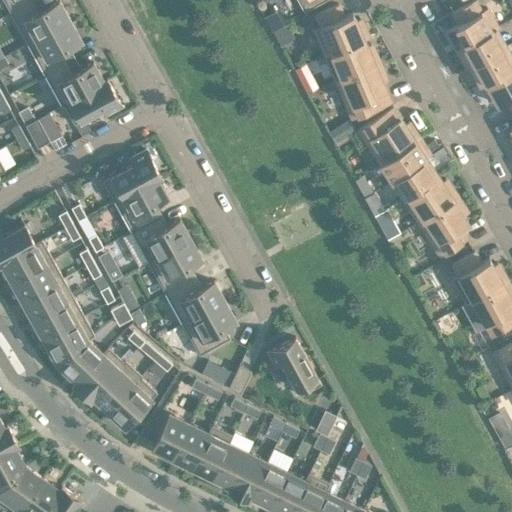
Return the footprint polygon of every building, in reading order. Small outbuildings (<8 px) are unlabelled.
[(3,0),(10,11),(30,0),(3,0)] [(30,0),(10,11),(27,42),(69,19),(58,0),(56,0),(39,10),(34,0),(30,0)] [(297,0),(303,10),(322,0),(297,0)] [(446,30),(456,48),(497,26),(486,7),(480,11),(474,0),(472,0),(453,11),(459,22),(446,30)] [(511,0),(503,0),(511,10),(511,0)] [(314,27),(325,54),(367,36),(360,17),(355,19),(352,11),(343,15),(338,3),(315,13),(320,25),(314,27)] [(27,42),(44,73),(67,60),(61,49),(80,39),(69,19),(27,42)] [(456,48),(466,66),(505,45),(495,28),(497,27),(497,26),(456,48)] [(325,54),(336,79),(378,61),(370,43),(366,45),(363,38),(368,37),(367,36),(325,54)] [(470,64),(480,82),(511,63),(511,57),(505,45),(466,66),(466,67),(470,64)] [(44,73),(61,104),(107,78),(106,78),(103,80),(92,61),(73,71),(67,60),(44,73)] [(378,61),(336,79),(352,117),(390,101),(381,81),(386,80),(378,61)] [(507,99),(511,108),(511,63),(480,82),(481,82),(490,99),(494,97),(498,104),(507,99)] [(302,81),(308,91),(315,87),(309,76),(302,81)] [(106,112),(121,104),(107,78),(61,104),(62,105),(63,104),(74,122),(84,117),(103,106),(106,112)] [(4,98),(0,100),(0,107),(3,113),(10,109),(4,98)] [(357,127),(380,162),(419,137),(408,121),(404,123),(392,105),(357,127)] [(27,106),(18,111),(25,124),(34,119),(27,106)] [(49,111),(37,117),(40,121),(49,139),(61,132),(49,111)] [(37,117),(25,123),(37,145),(49,139),(40,121),(37,117)] [(84,117),(74,122),(81,135),(91,129),(84,117)] [(18,123),(11,127),(17,138),(24,134),(18,123)] [(337,124),(328,130),(335,141),(344,135),(337,124)] [(24,134),(17,138),(22,148),(29,144),(24,134)] [(382,162),(393,179),(426,157),(415,141),(419,138),(419,137),(380,162),(381,163),(382,162)] [(0,152),(5,163),(14,159),(7,143),(0,146),(0,152)] [(103,179),(114,199),(156,176),(160,175),(145,148),(130,156),(134,162),(103,179)] [(402,196),(402,197),(437,174),(426,157),(393,179),(403,195),(402,196)] [(402,197),(418,220),(456,195),(445,178),(441,180),(437,174),(402,197)] [(114,199),(131,231),(154,218),(148,206),(167,195),(156,176),(114,199)] [(359,185),(365,195),(373,191),(367,180),(359,185)] [(418,220),(440,254),(467,237),(459,226),(467,221),(463,214),(467,211),(456,195),(418,220)] [(370,203),(375,213),(383,209),(377,199),(370,203)] [(85,215),(78,202),(71,206),(78,219),(85,215)] [(65,226),(72,222),(65,209),(58,213),(65,226)] [(154,218),(131,231),(148,260),(190,237),(179,217),(160,228),(154,218)] [(79,235),(72,222),(65,226),(72,239),(79,235)] [(0,261),(41,239),(41,238),(34,242),(24,223),(1,235),(0,232),(0,261)] [(383,227),(389,238),(396,233),(390,223),(383,227)] [(95,232),(87,236),(95,249),(102,245),(95,232)] [(190,237),(148,260),(165,291),(188,278),(182,267),(201,257),(190,237)] [(0,262),(2,262),(12,280),(52,258),(41,239),(0,261),(0,262)] [(93,260),(86,247),(78,251),(85,264),(93,260)] [(452,277),(466,301),(506,279),(497,262),(492,264),(488,257),(480,261),(473,250),(452,262),(458,273),(452,277)] [(12,280),(22,299),(62,276),(52,258),(12,280)] [(100,272),(93,260),(85,264),(92,277),(100,272)] [(117,263),(106,270),(111,279),(122,273),(117,263)] [(22,299),(32,318),(73,295),(62,276),(22,299)] [(188,278),(165,291),(182,322),(224,299),(213,279),(194,289),(188,278)] [(511,289),(506,279),(466,301),(467,302),(473,299),(492,335),(511,323),(511,319),(507,311),(511,308),(511,299),(511,298),(511,289)] [(127,282),(117,288),(129,308),(138,303),(127,282)] [(107,284),(99,289),(106,302),(114,297),(107,284)] [(32,318),(43,337),(83,314),(73,295),(32,318)] [(224,299),(182,322),(199,353),(222,340),(216,329),(235,318),(224,299)] [(123,301),(110,308),(114,316),(127,308),(123,301)] [(138,306),(130,310),(137,323),(145,319),(138,306)] [(127,308),(114,316),(118,323),(131,316),(127,308)] [(43,337),(56,361),(93,332),(83,314),(43,337)] [(144,339),(132,329),(127,336),(138,345),(144,339)] [(93,332),(56,361),(76,379),(73,382),(74,383),(108,346),(107,345),(102,351),(87,338),(94,333),(93,332)] [(281,360),(300,394),(320,383),(294,336),(268,351),(275,364),(281,360)] [(511,339),(493,350),(511,384),(511,339)] [(155,359),(160,353),(149,343),(144,350),(155,359)] [(74,383),(89,397),(125,359),(124,359),(123,360),(108,346),(74,383)] [(171,362),(160,353),(155,359),(166,369),(171,362)] [(93,395),(108,409),(141,374),(125,359),(89,397),(90,398),(93,395)] [(228,386),(240,392),(250,369),(238,364),(228,386)] [(222,366),(215,379),(228,385),(234,372),(222,366)] [(108,409),(124,425),(156,391),(140,376),(142,375),(141,374),(108,409)] [(191,385),(204,391),(208,383),(195,377),(191,385)] [(221,389),(208,383),(204,391),(217,397),(221,389)] [(229,404),(243,410),(246,402),(233,396),(229,404)] [(260,408),(246,402),(243,410),(256,416),(260,408)] [(511,431),(500,411),(488,417),(505,447),(511,442),(511,431)] [(172,456),(189,421),(169,412),(152,446),(172,456)] [(285,421),(272,415),(268,423),(281,429),(285,421)] [(172,456),(192,465),(212,424),(211,423),(207,431),(189,421),(172,456)] [(299,428),(285,421),(281,429),(295,435),(299,428)] [(7,424),(0,427),(0,452),(17,443),(7,424)] [(192,465),(211,475),(231,433),(212,424),(192,465)] [(312,444),(320,448),(327,435),(319,431),(312,444)] [(228,487),(228,488),(247,450),(228,441),(232,434),(231,433),(211,475),(229,484),(228,487)] [(335,439),(327,435),(320,448),(328,452),(335,439)] [(17,443),(0,452),(0,485),(24,464),(14,446),(18,444),(17,443)] [(248,497),(266,460),(247,450),(228,488),(248,497)] [(348,469),(356,473),(363,459),(355,455),(348,469)] [(371,463),(363,459),(356,473),(364,477),(371,463)] [(251,494),(269,503),(286,469),(266,460),(248,497),(249,498),(251,494)] [(0,485),(0,493),(20,507),(42,476),(24,464),(0,485)] [(269,503),(286,511),(288,511),(309,471),(308,471),(304,478),(286,469),(269,503)] [(288,511),(312,511),(328,481),(309,471),(288,511)] [(42,511),(62,485),(61,485),(59,488),(42,476),(20,507),(26,511),(42,511)] [(312,511),(336,511),(344,498),(325,489),(329,481),(328,481),(312,511)] [(62,485),(42,511),(70,511),(80,498),(62,485)] [(360,511),(363,507),(344,498),(336,511),(360,511)]
